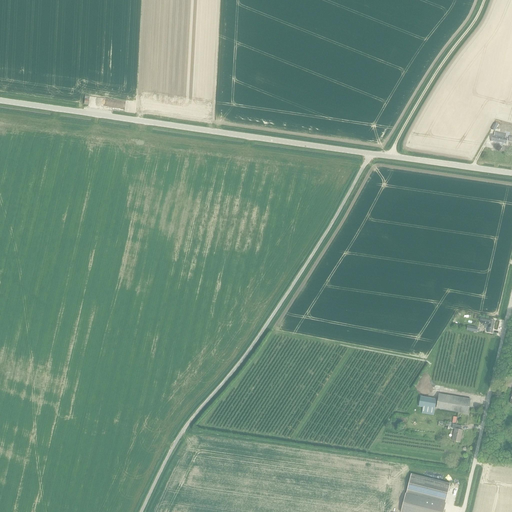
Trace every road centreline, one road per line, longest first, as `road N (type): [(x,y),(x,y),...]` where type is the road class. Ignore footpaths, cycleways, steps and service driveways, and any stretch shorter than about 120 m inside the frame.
road 1 (unclassified): [(142,511),(182,431),(250,349),(370,154)]
road 2 (tertiary): [(370,154),(0,100)]
road 3 (unclassified): [(463,511),(511,297)]
road 4 (track): [(389,156),(484,0)]
road 5 (tertiary): [(511,173),(370,154)]
